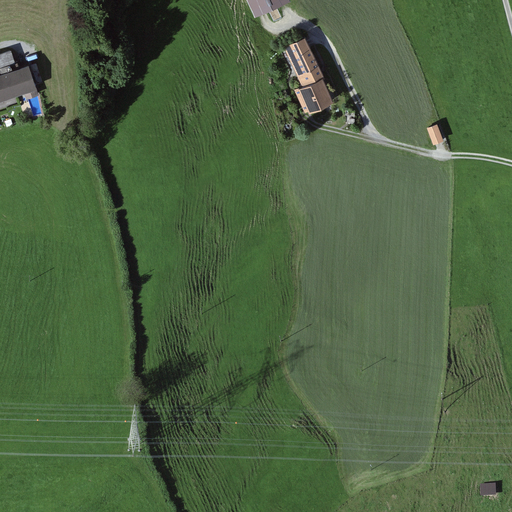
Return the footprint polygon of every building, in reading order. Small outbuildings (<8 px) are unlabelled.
[(248,0),(254,14),(267,8),(273,21),(283,17),(277,4),(286,0),(248,0)] [(309,40),(291,48),(307,84),(326,75),(309,40)] [(0,100),(24,93),(26,99),(38,94),(28,66),(13,71),(10,64),(13,62),(10,51),(0,54),(0,100)] [(300,92),(313,117),(340,103),(327,78),(300,92)] [(438,127),(429,131),(433,143),(443,140),(438,127)]
